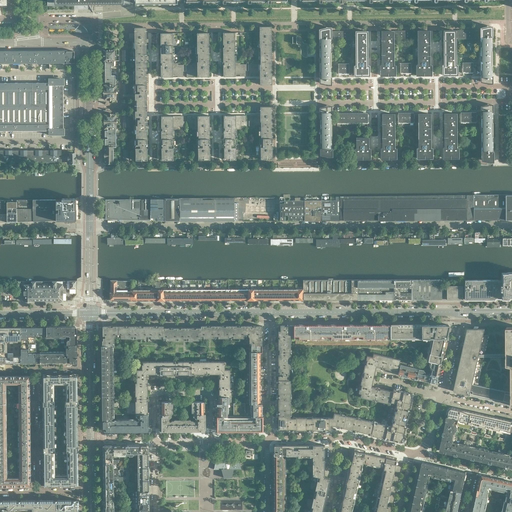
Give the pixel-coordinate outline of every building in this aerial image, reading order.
[(91,23),(49,23),(49,33),(68,33),(68,31),(71,31),(71,33),(91,33),(91,23)] [(490,41),(490,37),(491,37),(491,26),(485,26),(485,27),(484,27),(484,28),(484,27),(480,28),(480,54),(491,54),(491,51),(490,51),(490,46),(491,46),(491,43),(491,41),(490,41)] [(271,38),(271,32),(271,27),(259,27),(259,33),(259,44),(271,44),(271,41),(273,41),(272,41),(272,38),(271,38)] [(147,42),(147,39),(146,39),(146,28),(134,28),(134,33),(129,33),(129,40),(134,40),(134,49),(135,49),(135,53),(146,53),(146,42),(148,42),(147,42)] [(330,58),(330,38),(330,28),(324,28),(323,28),(323,29),(319,29),(319,31),(319,43),(319,44),(319,45),(319,46),(319,47),(319,48),(319,57),(319,58),(330,58)] [(393,55),(393,31),(382,31),(382,38),(383,38),(384,38),(384,40),(383,40),(383,43),(382,43),(382,52),(381,53),(381,54),(381,55),(393,55)] [(427,47),(427,42),(428,42),(429,42),(429,37),(429,31),(418,31),(418,55),(429,55),(429,47),(427,47)] [(455,55),(455,31),(444,31),(444,37),(445,37),(446,37),(446,39),(445,39),(445,43),(444,43),(444,51),(444,52),(443,52),(443,53),(443,54),(443,55),(455,55)] [(365,48),(365,42),(366,42),(367,42),(367,38),(367,32),(356,32),(356,56),(367,56),(367,47),(365,48)] [(172,54),(172,39),(170,39),(170,33),(160,33),(160,45),(159,45),(159,48),(160,48),(160,56),(172,55),(172,54)] [(209,44),(209,39),(209,33),(198,33),(198,39),(197,39),(197,54),(198,54),(198,55),(209,55),(209,48),(210,48),(210,45),(210,44),(209,44)] [(235,53),(235,38),(233,38),(233,33),(223,33),(223,44),(221,44),(221,45),(222,45),(222,47),(223,47),(223,55),(234,55),(234,53),(235,53)] [(271,56),(271,44),(259,44),(259,47),(260,47),(260,64),(271,64),(271,59),(272,59),(272,56),(273,56),(271,56)] [(114,60),(114,55),(116,55),(116,50),(114,50),(104,50),(104,54),(104,57),(104,60),(105,60),(114,60)] [(74,63),(74,51),(72,51),(51,51),(51,63),(74,63)] [(146,71),(146,63),(146,59),(147,59),(147,57),(148,57),(148,56),(146,56),(146,53),(135,53),(135,79),(147,79),(146,74),(147,74),(147,71),(148,71),(146,71)] [(490,71),(490,66),(491,66),(491,54),(480,54),(480,70),(481,70),(480,70),(480,71),(480,72),(480,73),(480,74),(480,75),(481,76),(480,76),(480,82),(485,83),(485,82),(485,83),(486,83),(491,83),(491,75),(491,71),(490,71)] [(184,71),(184,65),(178,65),(178,63),(172,63),(172,62),(172,55),(160,56),(160,62),(159,62),(159,63),(159,65),(160,65),(160,77),(174,77),(174,75),(179,75),(179,77),(183,77),(183,71),(184,71)] [(209,77),(209,65),(210,65),(210,62),(209,62),(209,55),(198,55),(198,62),(197,62),(197,63),(192,63),(192,65),(185,65),(186,71),(186,77),(192,77),(192,75),(197,75),(197,77),(209,77)] [(246,71),(246,64),(240,64),(240,63),(235,63),(235,61),(234,61),(234,55),(223,55),(223,62),(221,62),(222,62),(222,65),(223,65),(223,77),(235,76),(235,75),(240,75),(240,76),(245,76),(245,71),(246,71)] [(393,66),(393,55),(381,55),(381,56),(381,57),(382,58),(382,62),(382,65),(381,65),(380,65),(380,66),(380,75),(385,75),(386,76),(387,76),(388,76),(389,76),(390,76),(390,75),(395,75),(395,66),(393,66)] [(430,66),(430,65),(430,64),(429,64),(429,62),(429,55),(418,55),(418,66),(416,66),(416,75),(421,75),(422,76),(423,76),(424,76),(425,76),(426,75),(431,75),(431,66),(430,66)] [(455,65),(455,55),(443,55),(443,56),(443,57),(444,57),(444,62),(444,64),(443,64),(442,65),(442,66),(442,75),(447,75),(448,75),(448,76),(449,76),(450,76),(451,75),(452,75),(457,75),(457,65),(455,65)] [(368,66),(368,65),(367,65),(367,62),(367,56),(356,56),(356,66),(354,66),(354,76),(359,76),(360,76),(361,76),(362,76),(363,76),(364,76),(369,76),(369,66),(368,66)] [(331,85),(330,58),(319,58),(319,59),(319,60),(319,61),(319,62),(319,63),(319,71),(319,72),(319,73),(319,74),(319,75),(319,76),(320,77),(319,77),(319,83),(324,84),(324,85),(325,85),(331,85)] [(114,66),(114,60),(105,60),(105,70),(111,70),(111,67),(114,66)] [(259,75),(259,66),(254,66),(254,64),(248,64),(248,71),(249,71),(249,76),(254,76),(254,75),(259,75)] [(272,85),(272,73),(272,70),(271,70),(271,64),(260,64),(259,64),(259,66),(259,75),(260,85),(272,85)] [(111,75),(111,70),(105,70),(105,79),(115,79),(115,75),(111,75)] [(63,134),(63,80),(52,80),(52,78),(48,78),(48,83),(48,107),(48,131),(48,135),(52,135),(52,134),(63,134)] [(147,117),(147,103),(147,94),(148,94),(148,91),(147,91),(147,79),(135,79),(135,90),(135,103),(135,120),(136,137),(147,137),(147,128),(148,128),(148,125),(147,125),(147,120),(148,120),(148,117),(147,117)] [(16,107),(16,83),(5,83),(5,107),(16,107)] [(27,107),(27,94),(22,94),(22,83),(16,83),(16,107),(27,107)] [(38,107),(37,83),(22,83),(22,94),(27,94),(27,107),(38,107)] [(48,107),(48,83),(37,83),(38,107),(48,107)] [(115,96),(115,88),(115,85),(105,85),(104,85),(104,88),(104,96),(104,99),(107,99),(112,99),(115,99),(115,96)] [(491,122),(491,117),(492,117),(492,113),(492,105),(486,105),(485,105),(485,106),(481,106),(481,112),(481,113),(480,114),(480,115),(480,116),(480,117),(481,117),(481,118),(481,130),(492,130),(492,122),(491,122)] [(331,132),(331,115),(331,106),(325,106),(324,106),(324,107),(320,108),(320,114),(320,115),(319,115),(319,116),(319,117),(319,118),(319,119),(320,119),(320,120),(320,128),(320,129),(319,129),(319,130),(319,131),(319,132),(331,132)] [(16,131),(16,107),(5,107),(5,131),(16,131)] [(27,131),(27,107),(16,107),(16,131),(27,131)] [(38,131),(38,107),(27,107),(27,131),(38,131)] [(48,131),(48,107),(38,107),(38,131),(48,131)] [(272,127),(272,121),(273,121),(273,118),(272,118),(272,107),(260,107),(260,115),(261,115),(261,125),(261,137),(272,137),(272,130),(273,130),(273,127),(272,127)] [(116,125),(116,118),(115,118),(115,114),(112,114),(107,114),(104,114),(104,118),(104,125),(104,128),(105,128),(116,128),(115,128),(115,125),(116,125)] [(394,138),(393,114),(382,114),(382,121),(383,121),(384,121),(384,123),(383,123),(383,126),(382,126),(382,135),(382,136),(382,137),(382,138),(394,138)] [(428,130),(428,125),(429,125),(429,120),(429,114),(418,114),(418,138),(430,138),(429,130),(428,130)] [(455,138),(455,114),(444,114),(444,120),(445,120),(446,120),(446,122),(445,122),(446,126),(444,126),(444,134),(444,135),(444,136),(444,137),(444,138),(455,138)] [(261,125),(261,115),(260,115),(249,115),(249,121),(248,121),(248,126),(254,126),(254,125),(261,125)] [(178,130),(178,127),(184,127),(184,121),(183,121),(183,116),(161,116),(161,128),(160,128),(160,131),(161,131),(161,137),(172,137),(172,131),(173,131),(173,130),(178,130)] [(209,127),(209,121),(209,116),(187,116),(187,121),(186,121),(186,127),(192,126),(192,129),(197,129),(197,131),(198,131),(198,137),(209,137),(209,133),(209,130),(211,130),(210,130),(210,127),(209,127)] [(241,129),(241,126),(247,126),(247,121),(246,121),(246,116),(223,116),(223,127),(222,127),(222,130),(223,130),(223,137),(235,137),(235,131),(235,129),(241,129)] [(116,147),(116,128),(105,128),(105,147),(113,147),(116,147)] [(492,151),(492,142),(491,142),(491,137),(492,137),(492,130),(481,130),(481,160),(485,161),(486,161),(486,162),(492,162),(492,151)] [(331,156),(331,144),(331,132),(319,132),(319,133),(320,133),(320,134),(320,143),(319,144),(319,145),(319,146),(319,147),(320,147),(320,148),(320,154),(324,155),(325,156),(331,156)] [(147,160),(147,148),(148,148),(148,145),(147,145),(147,137),(136,137),(136,145),(135,145),(135,154),(129,154),(130,160),(133,160),(133,159),(135,159),(135,160),(147,160)] [(173,160),(173,145),(174,145),(174,139),(172,139),(172,137),(161,137),(161,145),(160,145),(160,148),(161,148),(161,160),(173,160)] [(210,153),(210,148),(211,148),(210,145),(209,137),(198,137),(198,139),(196,139),(197,145),(198,145),(198,160),(210,160),(210,153)] [(236,160),(236,145),(237,145),(236,138),(235,138),(235,137),(223,137),(224,144),(223,144),(223,148),(224,148),(224,160),(236,160)] [(272,159),(272,147),(273,147),(273,144),(272,144),(272,137),(261,137),(261,138),(259,138),(259,144),(260,144),(260,159),(272,159)] [(366,149),(366,147),(366,145),(368,145),(367,138),(358,138),(358,141),(356,141),(356,149),(355,149),(355,159),(359,159),(360,159),(361,159),(362,159),(363,159),(364,159),(365,159),(369,159),(369,149),(366,149)] [(394,149),(394,138),(382,138),(382,139),(382,140),(382,145),(384,145),(384,149),(382,149),(381,149),(381,158),(385,158),(386,159),(387,159),(388,159),(389,159),(390,159),(391,158),(395,158),(395,149),(394,149)] [(430,149),(430,145),(430,138),(418,138),(418,149),(417,149),(417,158),(421,158),(422,158),(423,159),(424,159),(425,159),(426,158),(427,158),(431,158),(431,149),(430,149)] [(456,148),(455,138),(444,138),(444,139),(444,140),(444,145),(444,148),(444,149),(443,149),(443,158),(447,158),(448,158),(449,159),(450,159),(451,159),(451,158),(452,158),(453,158),(457,158),(457,148),(456,148)] [(113,163),(113,147),(105,147),(105,153),(105,157),(105,163),(113,163)] [(75,160),(75,157),(75,153),(69,153),(69,157),(61,157),(61,162),(61,164),(65,164),(65,160),(69,160),(70,163),(75,163),(75,160)] [(440,220),(440,195),(340,197),(340,200),(339,200),(340,220),(343,220),(378,220),(440,220)] [(454,220),(454,195),(440,195),(440,220),(454,220)] [(466,220),(466,199),(473,199),(473,195),(454,195),(454,220),(466,220)] [(505,220),(505,195),(473,195),(473,199),(473,220),(494,220),(505,220)] [(61,200),(56,200),(56,206),(56,220),(58,220),(61,220),(66,220),(68,220),(75,220),(75,219),(76,201),(76,200),(76,198),(61,198),(61,200)] [(215,221),(215,198),(164,198),(164,200),(164,221),(179,221),(215,221)] [(238,220),(238,203),(234,203),(234,198),(215,198),(215,221),(234,221),(234,220),(238,220)] [(266,198),(259,198),(259,204),(259,208),(264,208),(264,210),(265,210),(265,209),(272,209),(272,213),(274,213),(274,206),(267,206),(267,201),(264,201),(264,199),(266,199),(266,198)] [(150,199),(105,200),(105,219),(150,221),(150,199)] [(17,222),(16,203),(9,203),(9,200),(6,200),(7,222),(17,222)] [(33,221),(33,200),(16,200),(16,203),(17,222),(33,221)] [(40,221),(40,206),(55,206),(55,200),(33,200),(33,221),(40,221)] [(164,221),(164,200),(150,200),(150,203),(150,220),(164,221)] [(321,221),(321,200),(304,201),(304,221),(321,221)] [(340,220),(339,200),(321,200),(321,221),(336,220),(340,220)] [(304,221),(304,201),(284,201),(284,216),(288,216),(288,221),(304,221)] [(55,220),(55,206),(40,206),(40,221),(55,220)] [(511,236),(502,237),(502,245),(511,245),(511,236)] [(107,237),(107,246),(124,245),(123,237),(107,237)] [(340,247),(340,239),(316,239),(316,247),(340,247)] [(486,239),(486,247),(501,247),(501,239),(486,239)] [(511,272),(507,273),(501,273),(501,280),(464,280),(464,300),(494,300),(494,298),(508,298),(508,297),(511,296),(511,272)] [(357,300),(357,280),(303,280),(303,300),(357,300)] [(411,300),(411,280),(357,280),(357,300),(411,300)] [(441,300),(441,285),(441,280),(411,280),(411,300),(441,300)] [(43,301),(43,281),(35,281),(31,281),(31,284),(24,285),(24,300),(24,301),(43,301)] [(63,294),(63,290),(63,284),(57,284),(57,281),(52,281),(43,281),(43,301),(63,301),(63,300),(63,294)] [(130,289),(130,283),(130,281),(117,281),(110,281),(110,291),(110,301),(130,300),(130,289)] [(462,300),(462,286),(446,286),(446,300),(462,300)] [(175,300),(175,288),(173,289),(173,290),(170,290),(170,289),(167,289),(167,290),(162,290),(162,289),(160,289),(160,300),(175,300)] [(190,300),(190,288),(188,288),(188,290),(182,290),(182,288),(180,288),(180,290),(177,290),(177,288),(175,288),(175,300),(190,300)] [(205,300),(205,288),(203,288),(203,290),(200,290),(200,288),(197,288),(197,290),(192,290),(192,288),(190,288),(190,300),(205,300)] [(220,300),(220,288),(218,288),(218,290),(212,290),(212,288),(210,288),(210,290),(207,290),(207,288),(205,288),(205,300),(220,300)] [(235,300),(235,288),(233,288),(233,290),(230,290),(230,288),(227,288),(227,290),(222,290),(222,288),(220,288),(220,300),(235,300)] [(250,300),(250,288),(248,288),(248,290),(242,290),(242,288),(240,288),(240,290),(237,290),(237,288),(235,288),(235,300),(250,300)] [(265,300),(265,288),(263,288),(263,290),(260,290),(260,288),(257,288),(257,290),(252,290),(252,288),(250,288),(250,300),(265,300)] [(280,300),(280,288),(278,288),(278,290),(272,290),(272,288),(270,288),(270,290),(267,290),(267,288),(265,288),(265,300),(280,300)] [(295,300),(295,290),(295,288),(293,288),(293,290),(290,290),(290,288),(287,288),(287,290),(282,290),(282,288),(280,288),(280,300),(295,300)] [(145,300),(145,289),(143,289),(143,290),(140,290),(140,289),(137,289),(137,290),(133,290),(133,289),(130,289),(130,300),(145,300)] [(160,300),(160,289),(158,289),(158,290),(152,290),(152,289),(150,289),(150,290),(147,290),(147,289),(145,289),(145,300),(160,300)] [(390,335),(390,325),(389,325),(384,325),(384,324),(381,324),(381,325),(377,325),(371,325),(366,325),(366,324),(362,324),(362,325),(352,325),(352,324),(349,324),(349,325),(348,325),(343,325),(338,325),(334,325),(334,324),(330,324),(330,325),(321,325),(321,324),(317,324),(317,325),(313,325),(307,325),(302,325),(302,324),(298,324),(298,325),(293,325),(293,334),(293,336),(295,336),(295,345),(390,345),(390,339),(390,335)] [(216,338),(216,326),(211,326),(211,325),(206,325),(206,326),(201,326),(201,328),(201,338),(216,338)] [(231,338),(231,326),(226,326),(226,325),(220,325),(220,326),(216,326),(216,338),(231,338)] [(246,336),(246,326),(241,326),(241,325),(235,325),(235,326),(231,326),(231,338),(243,338),(243,336),(246,336)] [(261,337),(261,335),(261,326),(256,326),(256,325),(251,325),(251,326),(246,326),(246,336),(248,336),(249,337),(249,345),(251,345),(261,345),(261,340),(262,340),(262,337),(261,337)] [(293,334),(293,325),(280,325),(280,328),(278,328),(278,336),(290,336),(293,336),(293,334)] [(405,339),(405,325),(390,325),(390,335),(390,339),(405,339)] [(421,339),(421,325),(405,325),(405,339),(421,339)] [(446,334),(435,332),(435,327),(435,325),(429,325),(421,325),(421,339),(427,339),(427,337),(432,337),(432,339),(444,342),(445,338),(446,334)] [(446,334),(448,325),(435,325),(435,327),(435,332),(446,334)] [(13,356),(13,353),(7,353),(7,341),(9,341),(9,342),(13,342),(13,341),(21,341),(21,326),(0,326),(0,363),(20,363),(20,356),(13,356)] [(42,352),(42,344),(42,343),(35,343),(35,334),(46,334),(46,326),(21,326),(21,341),(21,356),(21,363),(36,363),(36,357),(36,356),(35,356),(35,353),(40,353),(40,352),(42,352)] [(61,326),(59,326),(59,337),(66,337),(66,335),(77,335),(77,328),(76,328),(76,327),(75,326),(61,326)] [(118,336),(118,326),(113,326),(107,326),(102,326),(102,338),(102,341),(102,345),(112,345),(114,345),(114,337),(115,336),(118,336)] [(133,338),(133,326),(128,326),(123,326),(118,326),(118,336),(120,336),(120,338),(133,338)] [(148,338),(148,326),(143,326),(138,326),(133,326),(133,338),(148,338)] [(163,338),(163,328),(163,326),(158,326),(153,326),(148,326),(148,338),(163,338)] [(201,338),(201,328),(196,328),(196,327),(191,327),(191,328),(181,328),(178,328),(178,340),(201,340),(201,338)] [(511,404),(511,327),(506,327),(507,354),(484,354),(488,335),(483,335),(485,329),(478,329),(478,327),(475,327),(475,329),(467,329),(453,391),(511,404)] [(178,340),(178,328),(174,328),(168,328),(163,328),(163,338),(163,340),(178,340)] [(77,344),(77,335),(66,335),(66,337),(59,337),(59,341),(59,344),(66,344),(77,344)] [(290,352),(290,336),(278,336),(278,352),(290,352)] [(443,349),(444,342),(432,339),(431,346),(443,349)] [(77,362),(77,349),(77,344),(66,344),(66,351),(66,356),(70,356),(70,362),(77,362)] [(441,356),(442,351),(443,349),(431,346),(429,354),(441,356)] [(66,356),(66,351),(55,352),(55,363),(70,362),(70,356),(66,356)] [(55,352),(42,352),(40,352),(40,353),(40,357),(36,357),(36,363),(55,363),(55,352)] [(290,368),(290,352),(278,352),(278,367),(289,367),(290,368)] [(382,368),(384,356),(373,353),(372,357),(366,355),(364,368),(375,370),(375,367),(382,368)] [(439,364),(441,358),(441,356),(429,354),(427,361),(430,362),(439,364)] [(397,372),(400,359),(384,356),(382,368),(397,372)] [(191,374),(191,361),(175,362),(175,374),(191,374)] [(207,374),(207,361),(191,361),(191,374),(207,374)] [(230,385),(230,369),(224,369),(224,361),(207,361),(207,374),(219,374),(219,385),(230,385)] [(147,387),(147,374),(160,374),(159,362),(142,362),(142,369),(136,369),(136,383),(135,383),(135,387),(147,387)] [(175,374),(175,362),(159,362),(160,374),(175,374)] [(436,379),(439,367),(439,364),(430,362),(429,367),(429,368),(431,368),(430,372),(430,373),(429,374),(433,380),(433,382),(433,383),(434,383),(435,383),(435,382),(436,381),(435,380),(436,379)] [(403,376),(406,365),(402,365),(401,366),(399,365),(397,374),(401,375),(402,376),(403,376)] [(410,377),(412,368),(410,368),(410,366),(406,365),(403,376),(404,376),(405,377),(406,376),(410,377)] [(289,380),(289,367),(278,367),(278,380),(277,380),(277,381),(289,381),(289,380)] [(416,379),(418,369),(418,368),(414,367),(413,368),(412,368),(410,377),(413,378),(414,379),(415,379),(416,379)] [(371,387),(372,383),(375,370),(364,368),(358,393),(361,393),(360,397),(374,400),(377,388),(371,387)] [(433,380),(429,374),(428,374),(427,373),(424,372),(424,371),(418,369),(416,379),(431,382),(432,381),(432,382),(433,382),(433,380)] [(77,375),(42,376),(43,485),(78,485),(77,375)] [(12,384),(12,376),(3,376),(4,383),(8,383),(8,384),(12,384)] [(20,383),(20,376),(12,376),(12,384),(16,384),(16,383),(20,383)] [(29,384),(29,376),(20,376),(20,383),(20,385),(29,384)] [(291,396),(291,380),(289,380),(289,381),(277,381),(278,381),(278,396),(277,396),(291,396)] [(231,396),(231,388),(230,388),(230,385),(219,385),(219,397),(229,396),(231,396)] [(148,401),(147,387),(135,387),(135,396),(136,396),(136,401),(148,401)] [(390,402),(392,391),(377,388),(374,400),(390,404),(390,402)] [(409,410),(411,398),(410,397),(411,393),(396,389),(393,389),(392,391),(390,402),(390,404),(389,406),(394,407),(395,407),(409,410)] [(291,413),(291,396),(277,396),(277,397),(278,397),(278,412),(277,412),(277,413),(291,413)] [(148,401),(136,401),(135,401),(135,414),(137,414),(148,414),(148,401)] [(245,410),(245,404),(245,403),(239,403),(233,403),(233,404),(233,410),(233,412),(233,416),(236,416),(243,416),(245,416),(245,414),(245,410)] [(405,425),(409,410),(395,407),(394,407),(394,408),(395,408),(392,421),(391,421),(391,422),(392,422),(405,425)] [(471,424),(511,433),(511,430),(511,428),(511,420),(507,420),(501,418),(495,417),(488,415),(482,414),(476,413),(470,411),(463,410),(456,408),(452,407),(450,408),(448,416),(454,418),(455,418),(454,423),(456,424),(457,425),(470,428),(471,424)] [(293,418),(292,418),(290,418),(290,415),(291,415),(291,413),(277,413),(278,413),(278,428),(277,428),(277,429),(290,429),(290,430),(292,430),(292,431),(293,431),(293,418)] [(339,428),(342,414),(334,413),(332,417),(325,417),(325,431),(326,431),(326,430),(331,430),(331,426),(333,426),(338,427),(338,428),(339,428)] [(339,428),(340,427),(354,430),(354,431),(357,418),(342,414),(339,428)] [(457,425),(456,424),(454,423),(455,418),(454,418),(448,416),(447,417),(447,419),(444,434),(454,436),(456,430),(457,431),(458,426),(457,425)] [(309,431),(309,417),(292,417),(292,418),(293,418),(293,431),(293,430),(299,430),(308,430),(308,431),(309,431)] [(325,431),(325,417),(309,417),(309,431),(309,430),(324,430),(324,431),(325,431)] [(355,432),(355,431),(369,434),(369,435),(370,435),(373,422),(357,418),(354,431),(355,432)] [(384,438),(387,425),(388,424),(387,424),(387,425),(374,422),(374,421),(373,422),(370,435),(384,438)] [(402,437),(405,425),(392,422),(391,422),(388,421),(387,424),(388,424),(387,425),(384,438),(400,442),(401,437),(402,437)] [(456,454),(459,444),(453,442),(454,436),(444,434),(440,451),(456,454)] [(473,458),(476,447),(470,446),(471,442),(465,441),(464,445),(459,444),(456,454),(473,458)] [(305,457),(305,445),(281,445),(281,455),(282,455),(282,453),(285,453),(285,455),(297,455),(297,457),(305,457)] [(324,461),(324,445),(305,445),(305,457),(312,457),(312,461),(324,461)] [(490,462),(493,451),(489,450),(489,449),(480,447),(479,448),(476,447),(473,458),(490,462)] [(393,472),(397,458),(386,456),(385,458),(381,457),(378,454),(375,453),(372,455),(365,453),(365,451),(354,448),(351,463),(350,466),(360,469),(361,464),(362,464),(362,463),(383,467),(383,469),(384,469),(383,474),(393,476),(393,472)] [(507,466),(510,455),(505,454),(506,450),(499,448),(498,452),(493,451),(490,462),(507,466)] [(241,469),(239,460),(230,461),(224,461),(216,461),(214,469),(221,469),(223,478),(232,477),(234,469),(241,469)] [(324,477),(324,461),(312,461),(312,467),(307,467),(307,473),(312,473),(312,475),(313,475),(318,476),(324,478),(324,477)] [(435,476),(438,465),(422,462),(419,479),(429,482),(430,479),(429,479),(430,475),(431,475),(435,476)] [(449,479),(451,468),(438,465),(435,476),(439,477),(439,478),(445,479),(445,478),(449,479)] [(358,480),(360,474),(359,473),(360,469),(350,466),(347,473),(347,481),(346,482),(356,484),(357,480),(358,480)] [(462,492),(466,472),(451,468),(449,479),(453,480),(454,481),(452,490),(462,492)] [(393,483),(393,476),(383,474),(382,479),(381,478),(379,485),(381,485),(380,489),(390,492),(390,490),(393,483)] [(486,484),(488,477),(482,475),(481,476),(478,489),(487,491),(488,489),(487,488),(487,486),(486,484)] [(325,497),(329,479),(324,477),(324,478),(318,476),(316,483),(311,482),(310,488),(315,489),(314,495),(325,497)] [(30,485),(30,477),(21,477),(21,479),(21,486),(30,485)] [(493,487),(495,478),(488,477),(486,484),(487,486),(493,487)] [(13,486),(13,478),(9,478),(9,479),(5,479),(5,486),(13,486)] [(21,486),(21,479),(17,479),(17,478),(13,478),(13,486),(21,486)] [(498,489),(501,480),(495,478),(493,487),(493,488),(498,489)] [(425,498),(429,482),(419,479),(415,496),(425,498)] [(504,490),(506,481),(501,480),(498,489),(504,490)] [(354,498),(356,489),(355,489),(356,484),(346,482),(346,483),(343,491),(343,499),(342,500),(352,503),(353,498),(354,498)] [(389,501),(389,493),(390,492),(380,489),(379,494),(377,494),(375,503),(377,503),(375,508),(386,510),(386,509),(389,501)] [(461,498),(462,492),(452,490),(451,490),(451,492),(452,493),(451,496),(461,498)] [(311,511),(321,511),(325,497),(314,495),(312,500),(308,499),(306,505),(311,506),(310,511),(311,511)] [(485,503),(487,497),(486,497),(477,495),(475,500),(485,503)] [(422,511),(425,498),(415,496),(411,511),(422,511)] [(459,504),(461,498),(451,496),(450,500),(449,499),(448,502),(459,504)] [(78,511),(78,500),(0,500),(0,511),(78,511)] [(351,511),(352,508),(351,507),(352,503),(342,500),(342,502),(339,509),(338,511),(351,511)] [(484,509),(485,503),(475,500),(474,506),(484,509)] [(458,511),(459,504),(448,502),(448,505),(449,505),(448,508),(458,511)]
